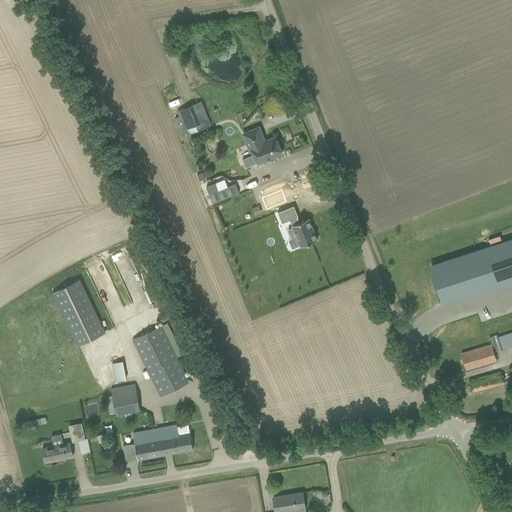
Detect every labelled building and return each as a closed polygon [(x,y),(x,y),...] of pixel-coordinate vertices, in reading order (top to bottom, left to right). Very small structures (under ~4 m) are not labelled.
[(175,118),(182,136),(210,124),(201,103),(178,112),(180,116),(175,118)] [(254,154),(242,159),(246,167),(258,162),(258,163),(273,157),(282,153),(275,136),(265,141),(259,127),(250,131),(242,133),(250,152),(253,151),(254,154)] [(215,183),(206,187),(213,203),(239,192),(235,183),(228,187),(218,190),(215,183)] [(281,190),(261,198),(266,210),(286,202),(281,190)] [(257,206),(251,208),(254,215),(260,213),(257,206)] [(294,206),(278,212),(282,222),(290,219),(293,228),(288,230),(292,238),(297,236),(300,246),(317,239),(308,218),(299,222),(297,216),(298,216),(294,206)] [(511,239),(431,266),(443,303),(496,287),(496,286),(492,272),(511,265),(511,239)] [(52,292),(78,346),(106,332),(80,279),(52,292)] [(132,340),(160,395),(189,381),(167,339),(175,336),(168,322),(161,326),(160,325),(132,340)] [(461,353),(466,370),(497,360),(495,352),(511,345),(511,331),(497,336),(497,334),(489,337),(491,344),(461,353)] [(113,381),(124,378),(120,360),(109,362),(113,381)] [(470,380),(473,392),(505,383),(501,371),(470,380)] [(111,388),(113,395),(108,396),(110,408),(115,407),(116,414),(124,413),(125,418),(133,416),(132,412),(141,410),(136,383),(111,388)] [(79,440),(82,453),(90,451),(87,438),(85,439),(82,422),(69,425),(73,441),(79,440)] [(154,429),(159,455),(193,449),(190,432),(178,434),(176,425),(154,429)] [(123,445),(126,462),(159,455),(154,429),(133,433),(135,443),(123,445)] [(42,448),(45,462),(73,456),(70,442),(63,444),(60,434),(51,436),(53,446),(42,448)] [(305,511),(303,492),(273,497),(275,511),(305,511)]
